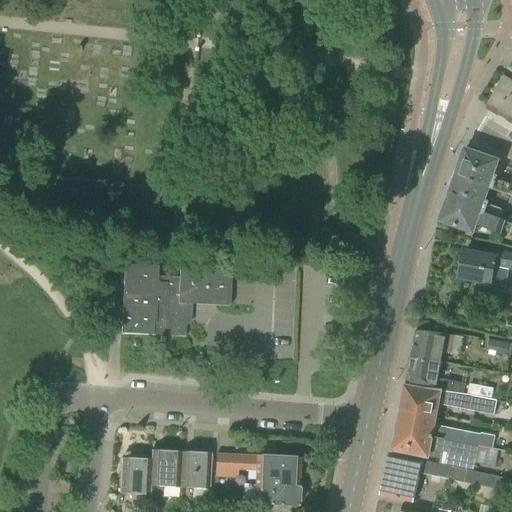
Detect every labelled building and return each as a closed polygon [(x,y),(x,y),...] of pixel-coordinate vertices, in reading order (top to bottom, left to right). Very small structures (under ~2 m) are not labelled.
[(488,110),(511,123),(511,77),(507,75),(488,110)] [(460,164),(456,176),(489,190),(489,189),(511,196),(511,188),(510,188),(511,185),(500,180),(497,182),(492,180),(499,162),(479,155),(477,151),(471,149),(467,151),(465,150),(464,155),(460,158),(460,164)] [(450,192),(447,201),(506,223),(506,222),(507,222),(510,212),(502,210),(491,207),(483,207),(489,190),(456,176),(456,177),(450,179),(448,187),(450,192)] [(506,223),(447,201),(444,211),(440,215),(441,219),(440,223),(473,235),(476,227),(501,236),(506,223)] [(511,255),(470,247),(468,253),(465,252),(460,280),(505,289),(509,269),(511,269),(511,255)] [(158,269),(123,267),(121,335),(152,336),(185,338),(186,313),(179,311),(178,304),(230,306),(231,272),(179,270),(179,279),(157,278),(158,269)] [(417,332),(412,357),(441,362),(443,352),(452,354),(454,339),(417,332)] [(496,352),(511,355),(511,344),(487,339),(485,350),(489,351),(488,355),(495,357),(496,352)] [(412,357),(407,384),(464,393),(465,384),(438,379),(441,362),(412,357)] [(407,384),(401,412),(436,417),(438,405),(494,416),(497,401),(492,400),(492,398),(468,394),(467,395),(463,395),(464,393),(407,384)] [(468,394),(492,398),(494,389),(470,385),(468,394)] [(401,412),(397,432),(491,449),(493,437),(434,426),(436,417),(401,412)] [(491,449),(397,432),(394,452),(441,461),(442,452),(477,459),(479,448),(490,450),(491,449)] [(117,496),(147,498),(150,452),(149,461),(119,459),(117,496)] [(150,452),(147,498),(148,498),(149,489),(177,491),(179,454),(150,452)] [(210,456),(179,454),(177,491),(208,493),(210,456)] [(237,475),(238,469),(254,470),(252,506),(296,508),(298,460),(254,459),(254,457),(215,455),(214,474),(237,475)] [(413,503),(420,474),(454,482),(463,490),(472,492),(472,494),(483,497),(483,499),(498,502),(497,503),(511,506),(511,480),(422,463),(391,456),(382,496),(413,503)]
